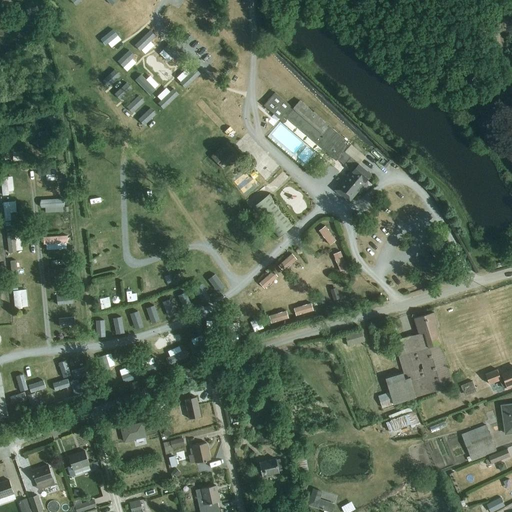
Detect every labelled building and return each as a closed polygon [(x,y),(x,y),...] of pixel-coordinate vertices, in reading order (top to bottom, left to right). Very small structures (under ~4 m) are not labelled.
[(107,25),(96,35),(106,47),(118,37),(107,25)] [(153,43),(146,37),(151,33),(144,26),(129,43),(142,55),(153,43)] [(154,50),(165,61),(175,51),(164,40),(154,50)] [(116,62),(129,56),(125,48),(112,54),(116,62)] [(75,49),(61,53),(65,65),(79,62),(75,49)] [(121,68),(132,61),(129,56),(118,62),(121,68)] [(103,63),(98,67),(103,73),(108,69),(112,76),(117,72),(105,57),(100,60),(103,63)] [(179,68),(171,75),(175,79),(183,72),(179,68)] [(145,72),(141,76),(136,70),(130,76),(145,92),(154,82),(145,72)] [(122,80),(111,89),(114,93),(118,90),(121,93),(126,89),(123,86),(125,84),(122,80)] [(159,102),(173,90),(166,82),(152,94),(159,102)] [(125,97),(128,104),(137,99),(134,92),(125,97)] [(344,151),(350,143),(299,100),(293,108),(274,92),(263,105),(281,120),(284,117),(335,160),(337,158),(350,170),(333,190),(341,197),(342,196),(349,202),(365,183),(364,182),(371,174),(359,164),(344,151)] [(140,124),(152,113),(145,105),(133,116),(140,124)] [(90,108),(81,112),(86,124),(96,119),(90,108)] [(55,111),(48,112),(51,132),(58,130),(55,111)] [(224,141),(209,155),(223,170),(238,156),(224,141)] [(344,151),(359,164),(365,157),(350,143),(344,151)] [(123,178),(138,177),(138,166),(123,167),(123,178)] [(239,190),(253,178),(243,166),(228,179),(239,190)] [(56,169),(36,170),(36,176),(41,176),(41,181),(48,181),(48,176),(57,176),(56,169)] [(7,176),(1,177),(2,192),(8,191),(8,188),(13,187),(13,179),(7,180),(7,176)] [(143,204),(142,192),(132,192),(133,204),(143,204)] [(270,193),(252,207),(277,238),(294,224),(270,193)] [(92,212),(107,207),(105,200),(99,202),(97,197),(88,201),(92,212)] [(58,199),(40,200),(40,206),(44,206),(44,212),(55,211),(55,206),(58,205),(58,199)] [(16,202),(3,203),(5,221),(11,221),(10,213),(16,212),(16,202)] [(325,226),(319,230),(330,245),(336,240),(325,226)] [(132,229),(126,229),(128,251),(139,250),(138,237),(133,238),(132,229)] [(13,233),(6,233),(8,251),(15,250),(13,233)] [(104,234),(90,239),(94,252),(109,246),(104,234)] [(67,236),(43,237),(43,245),(46,245),(46,250),(66,249),(66,243),(68,243),(67,236)] [(340,251),(333,254),(340,271),(347,268),(340,251)] [(292,253),(278,266),(283,272),(297,259),(292,253)] [(456,258),(448,262),(453,272),(461,267),(456,258)] [(16,260),(10,261),(12,279),(22,278),(21,268),(17,268),(16,260)] [(161,276),(173,276),(173,264),(161,265),(161,276)] [(152,284),(149,267),(138,269),(141,286),(152,284)] [(69,268),(48,269),(49,277),(57,276),(57,282),(65,281),(65,276),(70,275),(69,268)] [(273,270),(259,283),(264,289),(278,276),(273,270)] [(211,271),(203,276),(213,290),(220,285),(211,271)] [(109,285),(104,285),(104,297),(115,297),(115,281),(109,281),(109,285)] [(120,289),(121,300),(131,299),(129,288),(120,289)] [(26,290),(13,291),(15,308),(28,306),(26,290)] [(159,298),(162,313),(170,312),(167,296),(159,298)] [(150,303),(142,305),(146,320),(154,318),(150,303)] [(311,303),(294,308),(296,316),(313,310),(311,303)] [(70,305),(52,306),(53,319),(71,317),(70,305)] [(133,309),(126,311),(130,326),(137,324),(133,309)] [(286,310),(268,316),(271,323),(288,318),(286,310)] [(389,392),(378,396),(382,408),(454,386),(435,325),(437,324),(434,313),(414,318),(419,333),(393,341),(403,373),(385,378),(389,392)] [(108,316),(111,332),(120,330),(116,314),(108,316)] [(11,332),(23,332),(23,315),(11,315),(11,332)] [(210,317),(208,327),(217,330),(220,316),(215,316),(215,317),(210,317)] [(91,318),(91,332),(99,332),(99,318),(91,318)] [(361,331),(345,336),(348,346),(364,342),(361,331)] [(202,346),(198,347),(200,353),(215,347),(213,342),(209,343),(207,338),(201,341),(202,346)] [(165,354),(161,356),(164,363),(184,354),(180,347),(177,348),(174,343),(162,348),(165,354)] [(101,351),(104,364),(110,363),(107,350),(101,351)] [(57,376),(47,378),(50,389),(68,385),(69,391),(86,387),(81,364),(64,367),(62,357),(53,359),(57,376)] [(153,360),(147,364),(149,369),(156,366),(153,360)] [(254,376),(246,379),(248,386),(255,384),(254,380),(270,375),(268,367),(252,371),(254,376)] [(497,369),(485,374),(489,384),(500,380),(502,383),(504,382),(506,387),(511,385),(511,370),(499,375),(497,369)] [(11,372),(14,391),(5,393),(6,404),(32,400),(30,390),(40,389),(38,377),(21,380),(20,370),(11,372)] [(472,381),(460,385),(464,396),(476,392),(472,381)] [(197,397),(185,400),(189,419),(201,417),(197,397)] [(231,407),(233,418),(244,415),(242,403),(231,406),(231,407)] [(511,404),(500,406),(504,434),(511,432),(511,404)] [(390,421),(386,422),(389,432),(410,424),(411,428),(420,424),(415,411),(412,412),(410,407),(388,416),(390,421)] [(445,421),(430,427),(432,432),(447,426),(445,421)] [(142,423),(121,428),(124,442),(145,437),(142,423)] [(486,425),(461,434),(464,442),(461,443),(463,448),(466,447),(467,448),(463,449),(464,452),(468,451),(470,456),(466,457),(468,462),(471,460),(472,461),(496,451),(486,425)] [(170,442),(163,443),(165,452),(172,450),(172,448),(184,445),(183,438),(170,441),(170,442)] [(191,455),(188,456),(190,463),(195,462),(195,463),(199,462),(200,465),(206,463),(205,461),(210,460),(206,443),(192,446),(192,447),(189,448),(191,455)] [(489,458),(485,460),(487,465),(510,456),(506,448),(488,456),(489,458)] [(72,469),(68,470),(70,477),(90,470),(88,465),(89,465),(85,451),(68,457),(71,465),(71,466),(72,469)] [(166,465),(172,464),(170,453),(164,454),(166,465)] [(278,471),(276,460),(276,459),(259,462),(262,476),(279,472),(278,471)] [(306,459),(295,460),(297,472),(308,471),(306,459)] [(504,462),(497,465),(500,471),(507,469),(504,462)] [(48,465),(32,471),(38,489),(55,484),(48,465)] [(9,480),(0,483),(0,504),(16,499),(9,480)] [(216,485),(201,488),(205,504),(219,501),(216,485)] [(313,488),(307,505),(327,511),(331,511),(335,504),(320,499),(322,491),(313,488)] [(43,511),(37,494),(29,497),(33,511),(43,511)] [(30,511),(26,498),(18,501),(21,511),(30,511)] [(500,498),(486,505),(490,511),(491,511),(504,505),(500,498)] [(80,499),(73,502),(76,511),(79,511),(95,506),(93,500),(82,504),(80,499)] [(143,511),(140,500),(129,503),(132,511),(133,511),(132,511),(143,511)]
